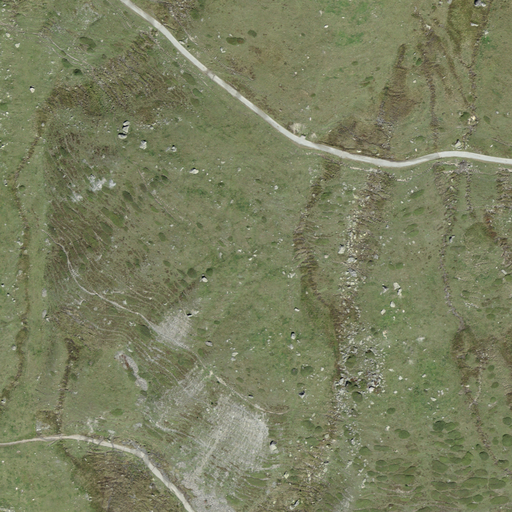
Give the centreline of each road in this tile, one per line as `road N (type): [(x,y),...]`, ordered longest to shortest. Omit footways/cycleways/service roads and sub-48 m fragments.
road 1 (track): [(125,0),(296,139),(384,163),(448,153),(511,161)]
road 2 (track): [(0,436),(66,435),(136,453),(192,511)]
